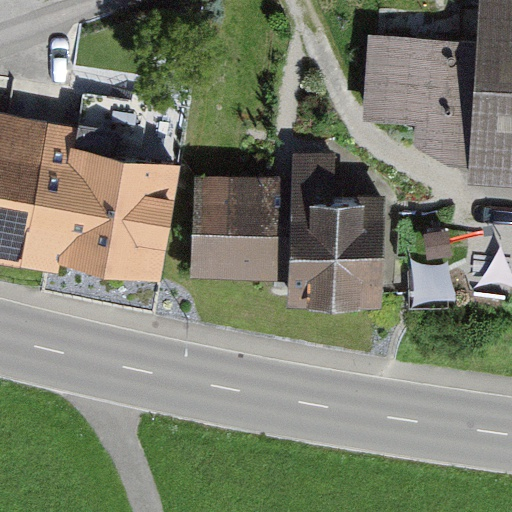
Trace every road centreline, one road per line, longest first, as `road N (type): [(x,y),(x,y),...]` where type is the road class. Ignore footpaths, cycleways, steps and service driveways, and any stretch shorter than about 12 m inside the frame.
road 1 (secondary): [(511,435),(317,407),(0,337)]
road 2 (track): [(79,358),(155,511)]
